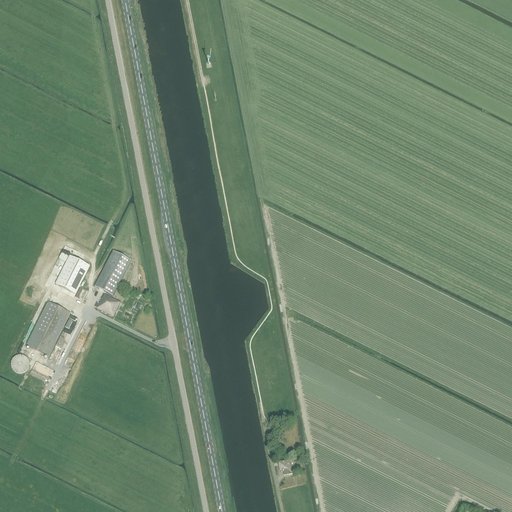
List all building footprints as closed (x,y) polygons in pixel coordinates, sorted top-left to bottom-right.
[(113,252),(95,288),(113,297),(131,261),(113,252)] [(71,257),(56,285),(75,294),(89,266),(71,257)] [(97,308),(96,309),(113,318),(121,303),(104,295),(103,298),(102,298),(99,304),(97,303),(95,307),(97,308)] [(26,346),(37,352),(48,358),(71,313),(48,302),(26,346)] [(28,367),(28,365),(28,363),(27,362),(27,361),(26,359),(24,358),(23,358),(21,357),(19,357),(18,357),(16,358),(15,359),(14,360),(13,362),(13,363),(12,365),(12,366),(13,368),(14,369),(14,370),(15,371),(16,372),(18,372),(19,373),(21,373),(23,372),(25,372),(26,371),(27,370),(27,368),(28,367)] [(283,472),(284,472),(285,475),(293,474),(291,464),(284,465),(283,462),(278,463),(280,472),(283,471),(283,472)]
